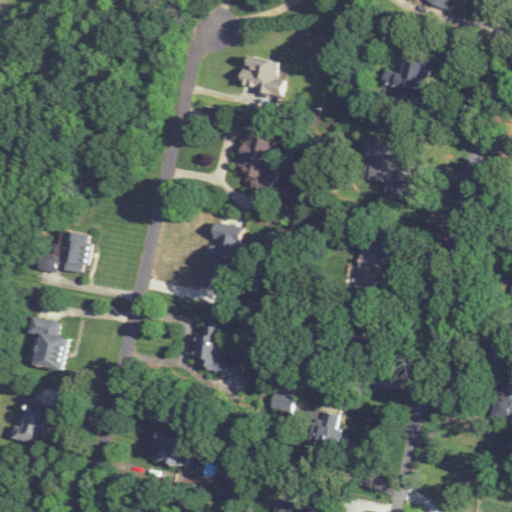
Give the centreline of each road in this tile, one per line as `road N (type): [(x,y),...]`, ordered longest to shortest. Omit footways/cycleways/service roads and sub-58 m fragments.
road 1 (residential): [(236,2),(194,43),(92,511)]
road 2 (residential): [(511,11),(398,511)]
